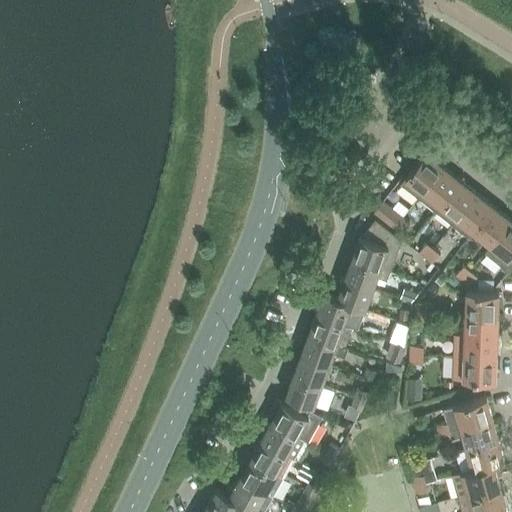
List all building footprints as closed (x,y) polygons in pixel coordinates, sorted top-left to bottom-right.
[(400,183),(418,197),(443,165),(426,151),(400,183)] [(418,197),(435,210),(460,178),(443,165),(418,197)] [(435,210),(452,223),(477,192),(460,178),(435,210)] [(469,237),(474,231),(494,205),(477,192),(452,223),(469,237)] [(374,211),(395,227),(403,216),(382,200),(374,211)] [(474,231),(491,244),(511,218),(494,205),(474,231)] [(403,216),(395,227),(401,232),(410,222),(403,216)] [(360,235),(352,256),(390,270),(402,239),(375,218),(362,236),(360,235)] [(511,218),(491,244),(485,252),(508,271),(511,266),(511,258),(510,256),(511,253),(511,218)] [(419,252),(426,257),(434,247),(427,241),(419,252)] [(434,247),(426,257),(432,262),(441,252),(434,247)] [(352,256),(345,276),(373,287),(377,276),(387,280),(390,270),(352,256)] [(456,274),(463,280),(471,269),(464,264),(456,274)] [(471,269),(463,280),(470,285),(478,275),(471,269)] [(345,276),(337,296),(337,297),(352,302),(352,303),(365,308),(373,287),(345,276)] [(438,277),(435,280),(440,285),(443,281),(438,277)] [(466,290),(466,312),(498,314),(499,291),(466,290)] [(324,291),(316,312),(345,323),(352,303),(352,302),(337,297),(337,296),(324,291)] [(418,310),(431,311),(431,302),(418,302),(418,310)] [(431,311),(418,310),(417,319),(430,320),(431,311)] [(316,312),(308,333),(337,343),(345,323),(316,312)] [(466,312),(465,334),(497,335),(498,314),(466,312)] [(392,332),(402,336),(406,323),(396,319),(392,332)] [(308,333),(301,353),(330,363),(334,352),(345,357),(348,347),(337,343),(308,333)] [(465,334),(464,356),(497,357),(497,335),(465,334)] [(410,353),(423,354),(424,345),(411,345),(410,353)] [(301,353),(294,373),(322,384),(330,363),(301,353)] [(423,354),(410,353),(410,362),(423,363),(423,354)] [(497,357),(464,356),(463,378),(496,379),(497,357)] [(322,384),(294,373),(286,394),(314,405),(322,384)] [(358,387),(355,395),(365,399),(368,390),(358,387)] [(355,395),(352,404),(362,408),(365,399),(355,395)] [(493,418),(487,396),(444,408),(447,421),(435,425),(437,433),(493,418)] [(271,420),(305,439),(308,441),(322,416),(311,409),(308,415),(277,397),(270,410),(275,413),(271,420)] [(464,435),(467,447),(498,438),(493,418),(437,433),(439,442),(464,435)] [(271,420),(261,439),(294,458),(305,439),(271,420)] [(494,463),(497,462),(505,460),(498,438),(467,447),(473,468),(494,463)] [(261,439),(250,458),(283,476),(294,458),(261,439)] [(326,451),(336,456),(340,448),(331,443),(326,451)] [(321,459),(331,464),(336,456),(326,451),(321,459)] [(250,458),(239,477),(273,495),(283,476),(250,458)] [(468,492),(500,484),(497,475),(501,474),(497,462),(494,463),(473,468),(462,471),(468,492)] [(411,477),(413,485),(426,481),(424,473),(411,477)] [(239,477),(229,495),(229,496),(243,503),(242,504),(253,510),(256,511),(263,511),(273,495),(239,477)] [(305,488),(315,494),(321,482),(311,477),(305,488)] [(413,485),(416,493),(428,490),(426,481),(413,485)] [(500,484),(468,492),(473,511),(478,511),(506,504),(500,484)] [(217,488),(206,508),(213,511),(251,511),(253,510),(242,504),(243,503),(229,496),(229,495),(217,488)] [(294,507),(302,511),(304,511),(308,504),(299,499),(294,507)]
